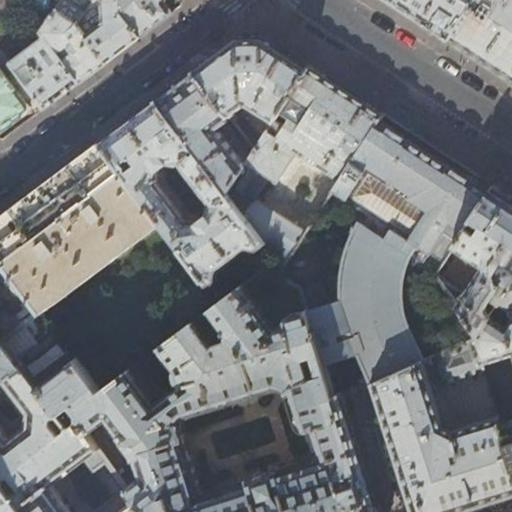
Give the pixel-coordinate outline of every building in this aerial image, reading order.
[(0,0),(0,20),(23,3),(24,0),(0,0)] [(92,5),(84,0),(62,0),(52,16),(43,30),(46,35),(80,81),(93,72),(106,62),(79,25),(87,13),(92,5)] [(95,0),(92,5),(87,13),(79,25),(106,62),(124,49),(141,36),(121,11),(120,0),(95,0)] [(120,0),(121,11),(141,36),(156,24),(172,12),(164,0),(120,0)] [(390,0),(394,3),(428,24),(450,39),(475,0),(390,0)] [(511,0),(475,0),(450,39),(491,66),(511,79),(511,0)] [(46,35),(11,62),(36,95),(45,108),(62,95),(80,81),(46,35)] [(223,49),(195,69),(230,115),(247,103),(275,121),(310,66),(289,52),(264,36),(239,37),(223,49)] [(0,46),(0,67),(0,68),(0,130),(10,124),(29,109),(30,106),(27,102),(36,95),(11,62),(0,46)] [(347,90),(310,66),(275,121),(246,166),(229,193),(265,241),(266,242),(278,258),(284,266),(290,258),(308,231),(256,198),(269,176),(278,182),(298,151),(341,179),(379,121),(384,114),(347,90)] [(177,83),(157,98),(229,193),(246,166),(217,127),(231,116),(230,115),(195,69),(177,83)] [(229,193),(157,98),(129,119),(101,141),(103,143),(159,219),(209,285),(218,278),(219,268),(248,248),(258,249),(266,242),(265,241),(229,193)] [(383,124),(379,121),(341,179),(308,231),(290,258),(294,272),(290,279),(301,287),(302,288),(307,281),(325,293),(305,299),(326,363),(364,352),(375,381),(474,336),(480,333),(435,274),(436,272),(453,246),(489,193),(476,184),(476,183),(446,163),(446,165),(412,143),(413,141),(384,122),(383,124)] [(159,219),(103,143),(102,144),(78,161),(18,206),(0,219),(0,255),(40,308),(159,219)] [(511,197),(494,186),(489,193),(453,246),(473,259),(474,258),(484,265),(482,269),(480,268),(465,290),(436,272),(435,274),(480,333),(494,312),(488,306),(494,296),(502,301),(511,285),(511,197)] [(0,334),(3,339),(41,311),(40,308),(0,255),(0,334)] [(98,446),(107,440),(124,463),(115,469),(137,498),(146,511),(379,511),(341,392),(335,394),(335,391),(329,374),(326,363),(305,299),(302,288),(301,287),(290,279),(280,272),(284,266),(278,258),(102,390),(76,356),(38,384),(71,427),(79,420),(98,446)] [(511,285),(502,301),(494,312),(480,333),(474,336),(483,362),(511,353),(511,417),(502,421),(511,453),(511,285)] [(41,311),(3,339),(17,357),(55,328),(41,311)] [(0,382),(24,365),(17,357),(3,339),(0,334),(0,382)] [(454,511),(470,507),(511,494),(511,453),(502,421),(500,415),(454,430),(444,424),(432,386),(485,370),(483,362),(474,336),(375,381),(373,381),(373,382),(414,511),(454,511)] [(71,427),(38,384),(24,365),(0,382),(0,475),(27,511),(146,511),(137,498),(117,511),(71,511),(50,484),(85,458),(94,470),(108,460),(98,446),(79,420),(71,427)] [(340,370),(329,374),(335,391),(346,388),(340,370)] [(98,446),(108,460),(115,469),(124,463),(107,440),(98,446)] [(27,511),(0,475),(0,511),(27,511)]
